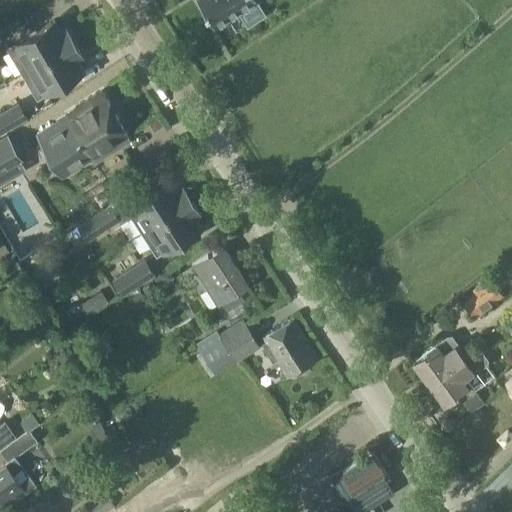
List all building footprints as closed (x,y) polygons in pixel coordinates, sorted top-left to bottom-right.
[(196,0),(214,27),(256,0),(196,0)] [(22,72),(74,42),(66,28),(61,31),(54,20),(8,47),(22,72)] [(74,42),(22,72),(37,97),(84,70),(77,58),(82,55),(74,42)] [(103,94),(37,134),(62,176),(91,159),(93,163),(131,140),(103,94)] [(0,112),(0,131),(25,117),(17,103),(0,112)] [(0,138),(0,173),(23,160),(8,134),(0,138)] [(169,177),(124,207),(140,232),(190,199),(181,186),(176,189),(169,177)] [(190,199),(140,232),(155,255),(201,226),(193,215),(198,212),(190,199)] [(108,205),(78,225),(87,238),(117,219),(108,205)] [(0,235),(0,256),(10,251),(1,236),(0,235)] [(191,265),(218,305),(248,285),(221,245),(191,265)] [(122,292),(152,273),(143,259),(113,279),(122,292)] [(472,289),(475,293),(463,302),(472,314),(501,292),(489,276),(472,289)] [(154,312),(141,291),(130,298),(143,318),(154,312)] [(24,317),(38,309),(29,294),(15,302),(24,317)] [(41,335),(52,327),(42,313),(31,321),(41,335)] [(215,373),(216,374),(260,345),(243,318),(219,333),(217,330),(196,344),(201,352),(196,355),(211,376),(215,373)] [(318,360),(292,318),(262,337),(265,341),(262,343),(274,363),(277,361),(288,378),(318,360)] [(430,380),(463,355),(456,345),(458,341),(452,333),(447,333),(413,358),(430,380)] [(463,355),(430,380),(444,401),(470,382),(464,374),(473,368),(476,368),(477,369),(488,361),(488,358),(483,351),(480,350),(477,346),(464,356),(463,355)] [(82,388),(73,368),(62,374),(71,393),(82,388)] [(463,401),(471,412),(485,402),(477,391),(463,401)] [(32,412),(21,421),(27,429),(38,421),(32,412)] [(441,426),(447,430),(453,427),(453,420),(447,416),(441,420),(441,426)] [(0,445),(14,435),(4,422),(0,424),(0,445)] [(24,471),(15,457),(37,440),(29,429),(1,450),(9,460),(0,466),(0,497),(3,496),(9,504),(27,492),(16,477),(24,471)] [(511,434),(507,429),(496,438),(504,447),(511,440),(511,434)] [(351,511),(362,511),(387,496),(386,494),(393,490),(386,478),(389,476),(374,452),(332,479),(343,495),(351,511)] [(107,511),(114,507),(106,496),(84,511),(80,511),(79,510),(76,511),(107,511)] [(49,511),(40,500),(33,506),(33,505),(23,511),(49,511)]
